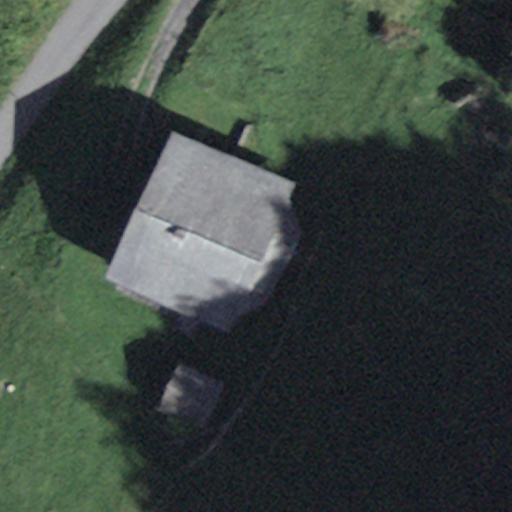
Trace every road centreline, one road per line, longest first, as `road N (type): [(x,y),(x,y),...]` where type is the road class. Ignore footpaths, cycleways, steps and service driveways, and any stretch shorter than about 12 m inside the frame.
road 1 (track): [(120,172),(149,81),(189,0)]
road 2 (unclassified): [(0,146),(103,0)]
